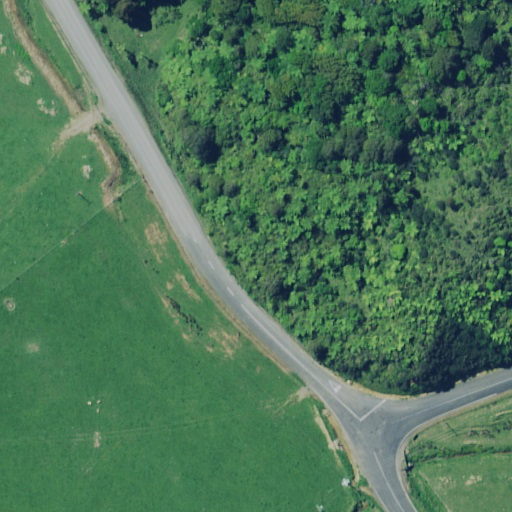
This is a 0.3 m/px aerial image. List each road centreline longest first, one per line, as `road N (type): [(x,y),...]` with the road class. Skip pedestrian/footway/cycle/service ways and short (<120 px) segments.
road 1 (unclassified): [(384,429),(362,419),(275,341),(229,290),(56,0)]
road 2 (unclassified): [(511,377),(384,429)]
